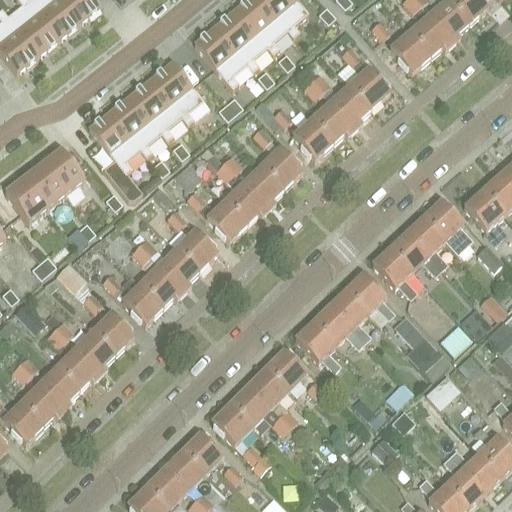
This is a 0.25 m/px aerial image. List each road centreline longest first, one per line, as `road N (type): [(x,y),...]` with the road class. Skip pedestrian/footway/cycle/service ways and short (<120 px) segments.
road 1 (residential): [(0,508),(511,24)]
road 2 (residential): [(77,511),(511,97)]
road 3 (residential): [(0,135),(59,112),(197,0)]
